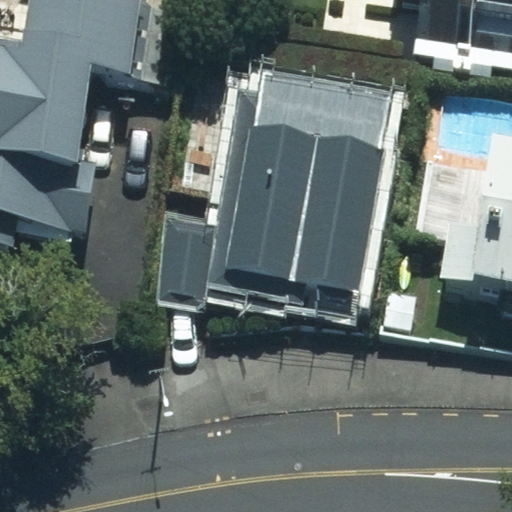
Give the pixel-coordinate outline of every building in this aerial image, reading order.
[(0,248),(84,255),(87,208),(110,209),(120,81),(166,85),(172,4),(113,0),(40,0),(36,56),(0,53),(0,248)] [(511,0),(416,0),(415,11),(397,9),(393,50),(511,61),(511,0)] [(263,86),(235,300),(374,318),(402,105),(263,86)] [(438,147),(422,240),(461,247),(454,288),(489,293),(511,160),(438,147)] [(511,175),(491,304),(511,307),(511,175)] [(221,233),(165,228),(159,298),(215,303),(221,233)]
